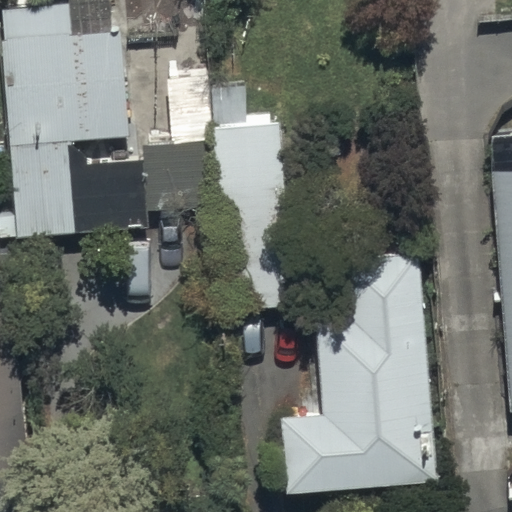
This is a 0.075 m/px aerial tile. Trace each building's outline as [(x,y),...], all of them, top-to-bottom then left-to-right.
[(71,33),(68,2),(5,6),(7,35),(3,35),(19,233),(151,223),(149,207),(222,201),(216,122),(211,66),(166,70),(171,137),(144,139),(145,155),(88,159),(88,149),(72,141),(72,136),(131,132),(123,29),(71,33)] [(283,117),(216,122),(222,201),(232,306),(299,301),(283,117)] [(511,130),(492,132),(511,389),(511,130)] [(324,407),(283,411),(289,488),(438,475),(419,248),(344,255),(349,310),(316,313),(324,407)] [(0,511),(34,511),(15,291),(0,291),(0,511)]
